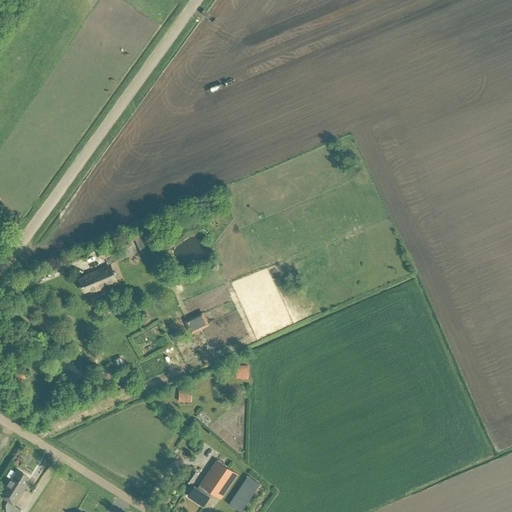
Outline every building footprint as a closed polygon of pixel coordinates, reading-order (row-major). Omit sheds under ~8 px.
[(124,240),(113,243),(117,255),(128,252),(124,240)] [(99,252),(101,258),(112,254),(109,247),(99,252)] [(90,288),(91,292),(116,281),(114,275),(115,275),(113,272),(112,272),(110,267),(87,276),(88,279),(81,282),(84,291),(90,288)] [(174,336),(190,331),(186,320),(170,325),(174,336)] [(153,336),(156,345),(162,343),(158,334),(153,336)] [(236,377),(248,378),(248,368),(236,367),(236,377)] [(20,372),(14,377),(19,383),(25,377),(20,372)] [(179,401),(191,401),(191,391),(179,390),(179,401)] [(188,496),(205,506),(213,494),(220,498),(237,473),(217,460),(198,488),(194,486),(188,496)] [(20,488),(27,477),(16,470),(10,479),(8,477),(0,490),(0,495),(8,500),(8,501),(10,502),(12,503),(14,504),(23,489),(20,488)] [(185,481),(191,485),(198,473),(193,470),(185,481)] [(249,476),(245,481),(256,488),(260,484),(249,476)] [(8,500),(5,504),(6,510),(8,511),(14,504),(12,503),(10,502),(8,501),(8,500)]
